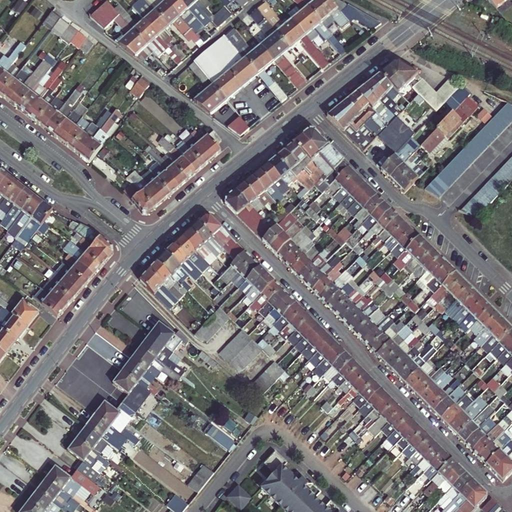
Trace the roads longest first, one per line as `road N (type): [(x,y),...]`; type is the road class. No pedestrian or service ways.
road 1 (residential): [(203,193),(503,500)]
road 2 (residential): [(511,295),(306,108)]
road 3 (residential): [(249,155),(69,14),(84,0)]
road 4 (residential): [(195,511),(267,431),(286,435),(366,511)]
road 5 (primary): [(0,428),(148,243)]
road 6 (primary): [(306,108),(444,0)]
road 7 (residential): [(113,214),(0,114)]
road 8 (residential): [(0,151),(58,196),(113,214)]
